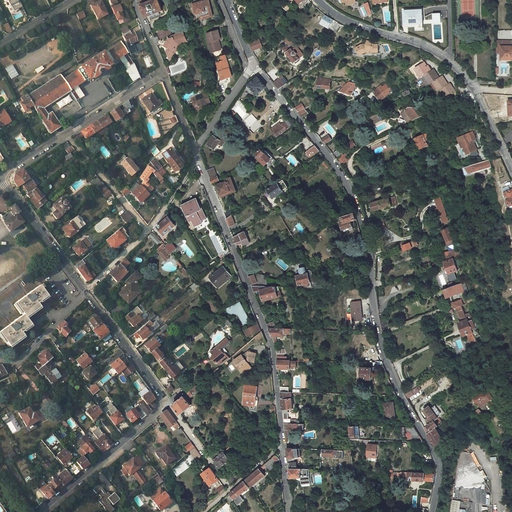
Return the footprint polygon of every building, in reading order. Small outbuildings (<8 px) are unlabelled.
[(6,0),(13,11),(21,6),(17,0),(6,0)] [(156,0),(145,4),(143,0),(138,0),(146,18),(151,16),(158,13),(163,11),(158,0),(156,0)] [(202,0),(201,0),(191,2),(193,12),(198,11),(199,17),(207,15),(208,17),(212,17),(209,1),(203,2),(202,0)] [(296,6),(283,1),(281,8),(294,13),(296,6)] [(106,15),(99,2),(91,6),(98,19),(106,15)] [(365,3),(369,16),(373,14),(369,2),(365,3)] [(114,15),(115,14),(117,20),(122,18),(123,23),(129,21),(126,12),(121,14),(120,12),(121,12),(118,5),(111,8),(114,15)] [(404,12),(404,26),(423,25),(422,11),(404,12)] [(321,24),(339,33),(344,24),(326,15),(321,24)] [(161,38),(175,33),(172,26),(158,31),(161,38)] [(131,34),(129,30),(128,31),(122,35),(127,45),(133,43),(137,41),(133,33),(131,34)] [(221,39),(219,30),(207,33),(213,51),(222,49),(221,45),(222,45),(221,41),(220,41),(219,39),(221,39)] [(187,41),(183,31),(171,36),(172,39),(169,40),(168,39),(164,47),(175,52),(179,45),(187,41)] [(53,56),(65,51),(58,35),(46,40),(53,56)] [(296,42),(289,35),(287,37),(293,44),(296,42)] [(259,40),(249,44),(252,51),(262,47),(259,40)] [(365,52),(379,51),(379,43),(374,43),(374,42),(371,42),(371,41),(367,40),(367,44),(362,44),(357,48),(361,55),(365,52)] [(511,46),(511,42),(511,41),(496,41),(496,54),(500,54),(501,47),(511,46)] [(306,53),(296,42),(293,44),(284,51),(288,56),(288,57),(288,58),(290,61),(291,61),(292,60),(294,63),(299,59),(306,53)] [(70,91),(76,100),(79,98),(73,88),(76,86),(87,79),(87,80),(91,77),(92,79),(106,69),(105,68),(109,66),(109,65),(119,58),(123,56),(129,66),(133,64),(119,43),(102,54),(101,53),(79,68),(80,68),(63,79),(70,91)] [(510,60),(511,60),(511,46),(501,47),(500,54),(500,59),(510,59),(510,60)] [(16,57),(23,75),(25,74),(23,67),(27,66),(29,69),(39,65),(34,53),(32,54),(31,51),(16,57)] [(119,58),(126,68),(129,66),(123,56),(119,58)] [(221,80),(232,77),(228,65),(226,65),(224,60),(219,62),(216,63),(221,80)] [(12,64),(5,69),(11,79),(18,75),(12,64)] [(415,71),(420,79),(423,78),(430,73),(425,65),(415,71)] [(432,85),(438,81),(433,72),(430,73),(423,78),(428,87),(432,85)] [(47,116),(42,108),(70,91),(63,79),(60,75),(27,96),(32,105),(40,120),(49,133),(55,129),(59,127),(51,113),(47,116)] [(287,83),(282,76),(277,80),(283,86),(287,83)] [(249,85),(257,95),(265,87),(257,78),(249,85)] [(319,78),(318,87),(330,88),(331,78),(319,78)] [(439,93),(447,88),(441,79),(438,81),(432,85),(437,94),(439,93)] [(278,89),(283,86),(277,80),(273,83),(278,89)] [(341,90),(351,94),(354,86),(356,87),(357,85),(348,81),(337,88),(338,90),(341,90)] [(386,95),(392,90),(387,83),(382,87),(380,85),(372,90),(381,100),(387,96),(386,95)] [(73,88),(79,98),(83,96),(76,86),(73,88)] [(439,93),(444,101),(454,96),(449,87),(447,88),(439,93)] [(211,105),(207,91),(192,97),(195,106),(200,105),(201,109),(211,105)] [(26,94),(17,100),(24,112),(28,110),(27,108),(32,105),(27,96),(26,94)] [(142,100),(150,112),(159,106),(161,105),(158,101),(156,102),(151,94),(142,100)] [(132,105),(130,100),(122,105),(124,109),(121,111),(122,113),(123,116),(126,114),(126,112),(128,110),(127,110),(127,108),(132,105)] [(276,112),(280,108),(276,103),(272,107),(276,112)] [(305,108),(306,108),(303,103),(296,107),(299,112),(305,108)] [(0,112),(1,115),(6,112),(9,110),(6,106),(0,110),(0,112)] [(153,115),(161,110),(159,106),(150,112),(151,114),(153,115)] [(299,112),(303,117),(308,113),(305,108),(299,112)] [(120,114),(117,109),(109,113),(112,117),(115,122),(115,121),(121,118),(122,119),(123,119),(120,114)] [(405,111),(401,114),(407,124),(421,117),(416,109),(408,109),(405,111)] [(0,125),(1,125),(0,122),(0,120),(2,119),(5,125),(11,122),(6,112),(1,115),(0,112),(0,125)] [(381,114),(371,120),(375,126),(385,120),(381,114)] [(110,123),(106,116),(96,122),(100,128),(110,123)] [(282,125),(274,130),(277,135),(290,126),(285,121),(281,124),(282,125)] [(96,122),(81,132),(83,135),(85,139),(86,138),(92,134),(95,132),(99,137),(104,134),(100,128),(96,122)] [(220,122),(216,128),(221,131),(223,128),(225,130),(227,128),(222,124),(220,122)] [(73,137),(76,140),(83,135),(81,132),(73,137)] [(467,155),(469,159),(475,157),(473,152),(475,152),(471,142),(474,141),(474,140),(471,132),(464,135),(466,140),(458,143),(460,148),(462,148),(465,155),(467,155)] [(214,136),(207,145),(214,150),(219,144),(221,145),(225,140),(224,139),(225,137),(220,133),(219,136),(217,138),(214,136)] [(427,134),(415,140),(420,151),(427,147),(429,151),(433,149),(431,145),(434,144),(431,138),(430,139),(427,134)] [(329,135),(322,139),(326,144),(332,140),(329,135)] [(307,153),(311,158),(320,151),(315,146),(307,153)] [(168,163),(175,157),(168,148),(161,154),(168,163)] [(263,166),(272,159),(263,149),(261,150),(257,154),(258,156),(256,158),(263,166)] [(120,163),(125,169),(132,163),(134,162),(132,159),(130,160),(127,158),(126,158),(123,155),(118,160),(120,163)] [(341,165),(347,161),(343,155),(337,159),(341,165)] [(176,158),(175,157),(168,163),(174,171),(182,165),(176,158)] [(162,168),(154,159),(150,162),(157,172),(162,168)] [(327,160),(322,163),(327,169),(331,166),(327,160)] [(489,161),(464,169),(469,176),(491,169),(489,161)] [(150,185),(145,182),(152,172),(156,177),(157,176),(159,174),(157,172),(150,162),(149,162),(139,178),(143,181),(141,183),(147,188),(150,185)] [(125,169),(130,175),(137,170),(132,163),(125,169)] [(214,168),(207,171),(210,179),(217,177),(214,168)] [(29,179),(22,169),(14,175),(12,181),(17,187),(21,184),(29,179)] [(27,192),(39,183),(34,176),(29,179),(21,184),(27,192)] [(97,178),(91,183),(95,188),(96,187),(99,190),(104,186),(97,178)] [(232,178),(226,180),(226,182),(227,182),(230,192),(220,195),(221,197),(236,192),(232,178)] [(137,184),(139,182),(137,180),(131,190),(130,190),(129,191),(140,202),(148,194),(140,185),(139,186),(137,184)] [(224,183),(217,185),(220,195),(230,192),(227,182),(226,182),(226,180),(225,180),(223,180),(224,183)] [(283,180),(268,190),(273,198),(283,191),(283,190),(288,187),(283,180)] [(99,190),(104,196),(110,192),(108,190),(107,190),(104,186),(99,190)] [(130,190),(127,186),(121,192),(124,196),(129,191),(130,190)] [(28,198),(37,208),(46,201),(43,198),(45,197),(41,192),(39,194),(35,188),(24,196),(26,199),(28,198)] [(263,195),(260,197),(267,206),(270,204),(263,195)] [(395,197),(367,204),(369,212),(397,204),(395,197)] [(28,198),(26,199),(25,200),(34,212),(38,209),(37,208),(28,198)] [(64,201),(61,198),(53,204),(57,209),(51,214),(55,218),(69,208),(66,204),(66,203),(64,200),(64,201)] [(205,217),(195,199),(182,206),(191,221),(193,220),(197,226),(203,222),(201,219),(205,217)] [(2,222),(9,232),(23,222),(20,217),(22,216),(13,205),(13,206),(10,208),(11,210),(1,217),(0,217),(0,218),(1,220),(3,222),(2,222)] [(443,222),(448,221),(441,205),(437,207),(438,208),(434,210),(438,218),(441,217),(443,222)] [(120,206),(116,208),(121,215),(124,212),(120,206)] [(132,218),(126,211),(120,216),(126,223),(132,218)] [(165,212),(158,223),(156,226),(164,235),(175,226),(165,212)] [(341,225),(342,230),(353,227),(351,221),(356,220),(354,214),(340,218),(342,224),(341,225)] [(229,227),(235,225),(232,215),(226,219),(229,227)] [(79,223),(75,218),(61,228),(65,233),(66,235),(68,237),(80,228),(77,224),(79,223)] [(113,249),(127,237),(124,233),(125,232),(122,227),(105,240),(113,249)] [(455,248),(454,244),(453,242),(457,240),(452,227),(450,227),(442,230),(448,245),(446,246),(448,251),(448,252),(444,253),(446,259),(452,258),(452,259),(459,257),(457,251),(453,252),(453,250),(452,250),(452,249),(455,248)] [(159,241),(152,232),(149,235),(157,244),(159,241)] [(234,238),(236,244),(241,241),(244,246),(250,243),(247,238),(244,232),(234,238)] [(90,245),(84,237),(72,247),(78,255),(90,245)] [(175,247),(169,241),(165,245),(170,251),(175,247)] [(155,250),(165,261),(169,257),(168,256),(171,252),(170,251),(165,245),(162,243),(155,250)] [(401,246),(403,251),(413,248),(412,247),(411,243),(401,246)] [(444,262),(449,274),(457,271),(452,259),(444,262)] [(80,265),(82,264),(80,261),(74,266),(85,281),(90,278),(89,277),(93,275),(90,271),(88,273),(87,272),(85,273),(80,265)] [(121,262),(109,274),(116,281),(126,272),(124,269),(125,269),(123,267),(125,266),(121,262)] [(224,266),(209,277),(216,287),(231,276),(224,266)] [(298,274),(297,275),(299,286),(304,285),(305,288),(312,288),(310,278),(313,278),(314,278),(313,271),(310,270),(307,271),(306,268),(299,269),(300,271),(298,271),(298,274)] [(132,298),(139,292),(137,290),(139,288),(139,281),(141,279),(141,276),(134,270),(124,281),(127,285),(119,294),(126,302),(131,297),(132,298)] [(266,286),(265,276),(260,273),(255,275),(254,275),(249,277),(252,286),(266,286)] [(297,275),(294,275),(293,287),(297,287),(305,288),(304,285),(299,286),(297,275)] [(25,317),(39,307),(37,303),(47,296),(41,288),(42,287),(40,285),(39,286),(39,285),(30,292),(21,278),(0,293),(0,323),(6,320),(9,324),(0,331),(0,334),(9,346),(23,336),(21,332),(30,325),(25,317)] [(195,280),(190,285),(193,289),(199,284),(195,280)] [(444,290),(447,298),(458,293),(464,291),(461,284),(453,286),(449,288),(444,290)] [(276,287),(266,290),(266,286),(252,286),(255,293),(261,291),(264,302),(283,296),(281,291),(278,292),(276,287)] [(204,290),(200,293),(206,300),(209,297),(204,290)] [(208,302),(207,303),(215,311),(219,308),(212,300),(208,302)] [(463,305),(461,300),(452,303),(454,308),(455,308),(461,305),(463,305)] [(362,320),(361,312),(360,312),(360,310),(361,310),(360,301),(350,302),(353,321),(362,320)] [(239,315),(243,324),(250,321),(247,312),(244,313),(243,311),(244,310),(245,309),(245,308),(243,302),(230,307),(231,308),(229,310),(235,315),(235,314),(235,313),(236,313),(238,312),(239,315)] [(480,333),(473,320),(472,320),(468,313),(465,314),(461,305),(455,308),(461,322),(459,323),(465,336),(467,335),(472,346),(468,348),(470,352),(479,347),(474,336),(478,334),(480,333)] [(124,317),(133,326),(140,320),(138,317),(142,313),(137,306),(124,317)] [(84,319),(85,320),(87,322),(88,321),(94,328),(100,323),(93,312),(84,319)] [(155,315),(152,312),(146,317),(149,320),(155,315)] [(66,325),(62,321),(56,328),(58,331),(58,332),(59,333),(60,332),(64,337),(69,332),(64,326),(66,325)] [(149,321),(132,335),(136,339),(138,337),(141,340),(150,333),(147,330),(149,328),(152,332),(159,326),(155,321),(152,324),(149,321)] [(86,322),(82,325),(88,333),(92,330),(86,322)] [(94,328),(92,330),(99,340),(101,338),(108,333),(100,323),(94,328)] [(258,324),(244,330),(247,336),(260,330),(258,324)] [(283,333),(289,333),(290,329),(277,329),(269,328),(272,336),(282,337),(283,333)] [(255,336),(258,340),(263,335),(262,331),(261,331),(255,336)] [(104,342),(111,337),(108,333),(101,338),(104,342)] [(224,353),(221,349),(222,347),(223,348),(230,342),(229,341),(231,340),(230,340),(229,341),(226,337),(222,340),(210,351),(212,353),(214,355),(211,357),(215,362),(217,360),(219,363),(228,356),(225,352),(224,353)] [(159,345),(153,338),(144,345),(150,352),(156,347),(159,345)] [(156,347),(150,352),(156,360),(162,355),(156,347)] [(46,362),(52,358),(45,350),(36,358),(42,366),(46,362)] [(123,353),(120,350),(114,355),(116,359),(123,353)] [(242,355),(234,361),(235,363),(237,365),(239,364),(242,368),(245,372),(251,368),(247,361),(248,360),(255,362),(257,353),(248,352),(247,355),(245,354),(243,355),(242,355)] [(84,353),(75,360),(82,368),(90,361),(84,353)] [(221,365),(230,357),(228,356),(219,363),(221,365)] [(183,367),(178,361),(172,365),(173,366),(172,367),(163,357),(158,362),(166,372),(168,370),(169,372),(166,375),(169,379),(172,377),(173,378),(180,373),(178,372),(183,367)] [(117,359),(110,365),(117,373),(124,367),(117,359)] [(277,361),(278,368),(290,369),(290,368),(296,368),(296,361),(291,361),(287,361),(277,361)] [(44,374),(51,383),(56,380),(50,371),(52,370),(46,362),(42,366),(40,368),(37,370),(42,376),(44,374)] [(127,372),(133,367),(130,363),(121,371),(125,377),(129,374),(127,372)] [(380,374),(372,377),(375,384),(389,379),(383,364),(376,364),(380,374)] [(95,373),(88,366),(81,372),(87,379),(95,373)] [(372,369),(360,368),(359,378),(371,380),(372,369)] [(173,405),(184,418),(198,406),(186,397),(187,396),(187,397),(189,396),(189,397),(193,395),(194,396),(197,393),(197,392),(200,389),(200,388),(204,384),(202,381),(175,403),(173,405)] [(168,393),(175,388),(171,383),(165,389),(168,393)] [(92,395),(98,389),(95,384),(89,390),(92,395)] [(257,387),(245,385),(243,404),(254,405),(257,387)] [(408,398),(421,392),(418,386),(405,392),(408,398)] [(493,398),(487,389),(474,399),(477,403),(481,407),(489,401),(493,398)] [(153,398),(148,392),(141,397),(143,400),(151,411),(155,407),(155,405),(151,400),(153,398)] [(281,392),(283,409),(292,409),(291,392),(281,392)] [(117,412),(107,398),(100,403),(103,407),(102,407),(114,424),(122,419),(119,415),(117,412)] [(138,402),(132,406),(133,408),(139,416),(141,419),(151,411),(143,400),(139,403),(138,402)] [(395,418),(393,403),(384,405),(385,412),(383,412),(384,419),(395,418)] [(100,412),(95,405),(90,409),(89,408),(85,412),(91,419),(95,416),(100,412)] [(429,424),(438,418),(434,413),(434,414),(429,406),(423,411),(428,418),(426,420),(429,424)] [(25,426),(37,420),(32,411),(30,412),(28,407),(18,413),(25,426)] [(139,416),(133,408),(125,414),(131,422),(139,416)] [(165,421),(170,427),(174,425),(177,428),(179,426),(167,410),(162,415),(166,420),(165,421)] [(427,434),(441,423),(438,418),(429,424),(424,428),(427,434)] [(424,428),(429,424),(426,420),(421,423),(424,428)] [(289,430),(297,430),(298,423),(284,423),(285,430),(286,438),(289,438),(289,430)] [(92,431),(98,439),(94,442),(100,449),(99,450),(101,453),(111,444),(107,438),(97,427),(95,429),(92,431)] [(415,428),(404,427),(405,435),(419,434),(415,428)] [(428,435),(435,446),(443,441),(436,430),(428,435)] [(96,447),(86,434),(79,441),(83,446),(80,448),(85,453),(88,451),(89,453),(93,449),(96,447)] [(191,442),(185,446),(189,451),(191,449),(194,446),(191,442)] [(165,464),(174,458),(165,445),(155,452),(159,458),(160,458),(165,464)] [(369,445),(368,456),(376,457),(377,445),(369,445)] [(137,446),(129,452),(131,455),(132,456),(135,453),(139,458),(144,455),(137,446)] [(194,446),(191,449),(198,459),(201,456),(194,446)] [(215,452),(211,456),(213,460),(224,452),(220,448),(219,449),(218,449),(215,451),(215,452)] [(287,448),(288,466),(296,467),(296,462),(295,462),(295,459),(298,458),(300,456),(299,449),(287,448)] [(71,457),(65,449),(56,456),(62,464),(71,457)] [(213,460),(220,469),(230,460),(224,452),(213,460)] [(131,455),(120,464),(127,474),(130,472),(139,484),(145,480),(136,468),(139,466),(138,465),(142,462),(139,458),(135,453),(132,456),(131,455)] [(263,465),(265,467),(269,471),(279,462),(279,459),(275,455),(263,465)] [(88,464),(82,456),(77,460),(75,462),(81,469),(88,464)] [(81,469),(75,462),(67,468),(74,475),(81,469)] [(210,468),(202,474),(211,486),(219,480),(210,468)] [(308,476),(307,472),(307,469),(289,468),(290,478),(308,476)] [(260,471),(259,469),(245,481),(249,487),(250,488),(264,475),(260,471)] [(64,470),(56,477),(62,485),(71,478),(64,470)] [(398,473),(398,478),(408,478),(408,481),(424,482),(425,474),(398,473)] [(230,483),(235,479),(232,475),(227,478),(230,483)] [(56,477),(46,485),(53,493),(62,485),(56,477)] [(235,498),(249,487),(245,481),(230,494),(234,500),(235,498)] [(39,489),(46,498),(47,498),(53,493),(46,485),(45,484),(44,484),(39,489)] [(97,499),(108,511),(112,511),(115,509),(110,504),(111,502),(113,504),(120,498),(114,492),(110,495),(106,491),(105,493),(98,485),(92,490),(95,494),(96,493),(100,497),(97,499)] [(160,489),(150,497),(152,500),(163,492),(160,489)] [(152,500),(152,501),(159,510),(170,502),(163,492),(152,500)] [(458,511),(461,502),(452,500),(450,511),(458,511)]
